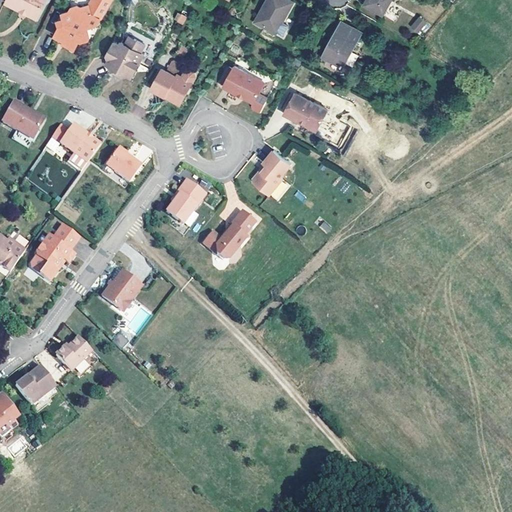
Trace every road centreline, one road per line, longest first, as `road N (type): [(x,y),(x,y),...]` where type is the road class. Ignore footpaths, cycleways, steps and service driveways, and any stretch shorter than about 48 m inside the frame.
road 1 (track): [(129,220),(399,511)]
road 2 (residential): [(29,351),(167,170),(167,153)]
road 3 (residential): [(167,153),(158,140),(72,93),(0,63)]
road 4 (residential): [(206,167),(231,161),(239,137),(233,125),(221,117),(196,123),(188,148)]
